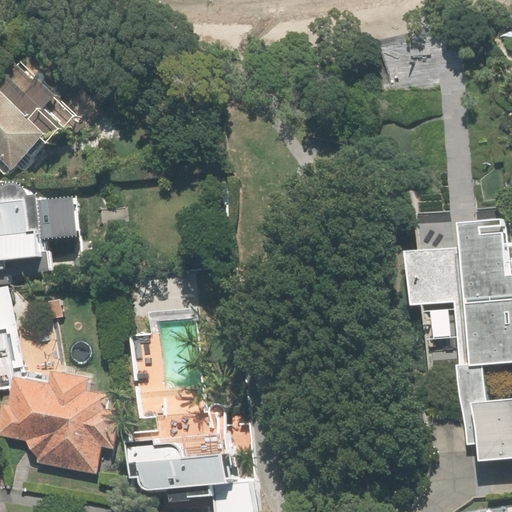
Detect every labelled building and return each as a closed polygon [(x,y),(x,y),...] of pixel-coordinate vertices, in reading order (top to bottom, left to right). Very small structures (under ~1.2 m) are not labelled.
[(198,29),(187,22),(178,35),(189,42),(198,29)] [(0,167),(0,168),(3,161),(8,157),(20,169),(56,131),(3,82),(0,84),(0,167)] [(311,143),(349,154),(354,135),(316,124),(311,143)] [(129,170),(98,172),(101,224),(131,223),(129,170)] [(9,188),(6,196),(7,199),(0,199),(0,283),(16,282),(13,259),(52,254),(50,230),(55,229),(50,191),(41,192),(34,182),(22,180),(14,182),(9,188)] [(485,443),(486,460),(511,458),(511,396),(494,398),(492,364),(511,362),(511,219),(511,216),(466,219),(468,245),(414,249),(418,304),(461,301),(471,444),(485,443)] [(0,432),(0,433),(29,439),(41,456),(40,461),(101,473),(106,445),(119,447),(126,409),(114,406),(116,393),(95,389),(97,376),(58,368),(55,382),(31,377),(14,283),(0,285),(0,387),(17,384),(14,403),(6,401),(0,432)] [(261,511),(260,478),(246,479),(244,465),(247,465),(245,450),(237,450),(237,449),(198,453),(198,447),(195,441),(189,438),(183,438),(173,439),(172,434),(138,438),(142,476),(151,475),(151,480),(154,485),(159,488),(164,488),(177,486),(178,500),(197,498),(197,496),(218,494),(218,511),(261,511)]
